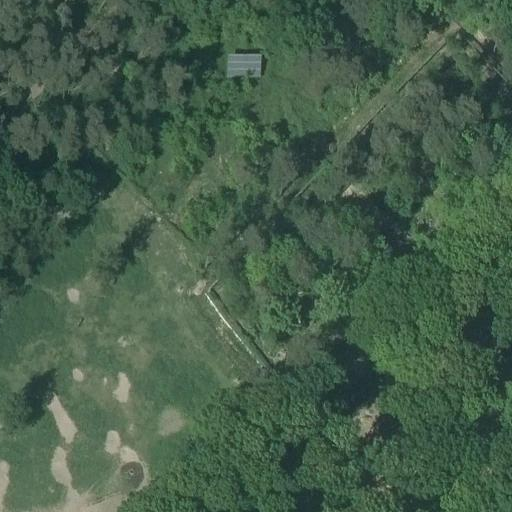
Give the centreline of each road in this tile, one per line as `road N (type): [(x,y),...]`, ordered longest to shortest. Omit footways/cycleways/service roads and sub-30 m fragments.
road 1 (track): [(511,232),(203,511)]
road 2 (track): [(0,132),(137,0)]
